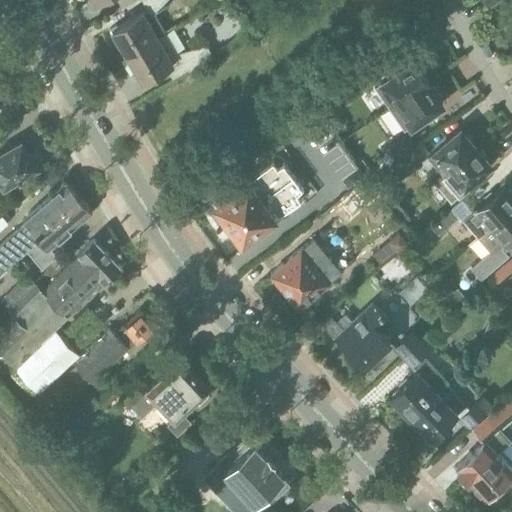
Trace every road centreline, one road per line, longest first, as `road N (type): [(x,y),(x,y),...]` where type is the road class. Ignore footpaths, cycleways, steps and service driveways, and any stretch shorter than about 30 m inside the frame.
road 1 (secondary): [(411,511),(179,263),(21,0)]
road 2 (residential): [(511,108),(446,0)]
